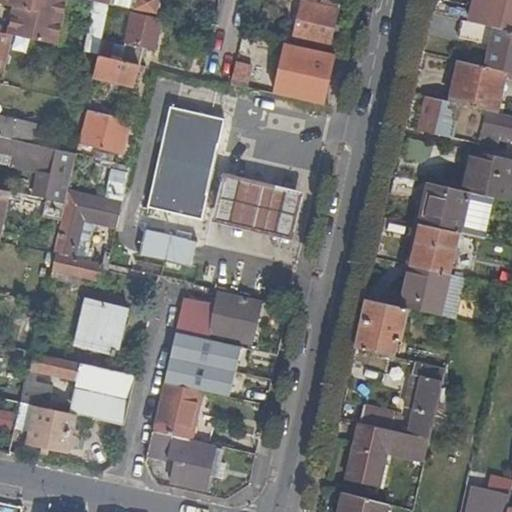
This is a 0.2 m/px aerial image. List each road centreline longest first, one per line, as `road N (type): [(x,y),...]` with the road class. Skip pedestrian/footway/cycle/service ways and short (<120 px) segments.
road 1 (secondary): [(284,511),(400,0)]
road 2 (residential): [(166,281),(117,502)]
